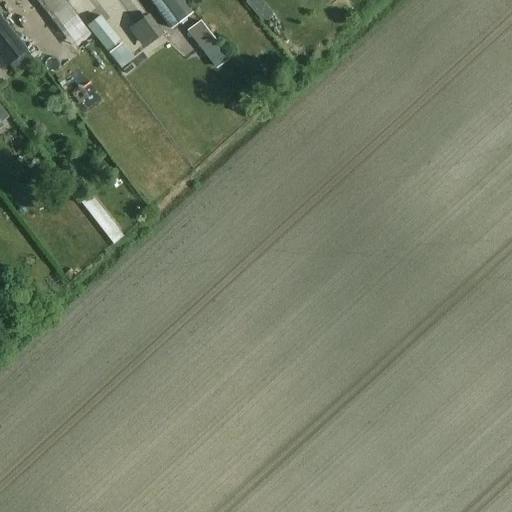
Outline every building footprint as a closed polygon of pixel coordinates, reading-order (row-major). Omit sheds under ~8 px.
[(192,14),(182,0),(150,0),(172,29),(192,14)] [(268,3),(258,12),(267,21),(276,13),(268,3)] [(29,51),(0,13),(0,57),(7,67),(29,51)] [(101,15),(87,26),(108,52),(122,41),(101,15)] [(203,21),(189,31),(218,69),(232,59),(203,21)] [(123,43),(109,54),(121,69),(135,58),(123,43)] [(0,104),(0,123),(9,117),(0,104)]
